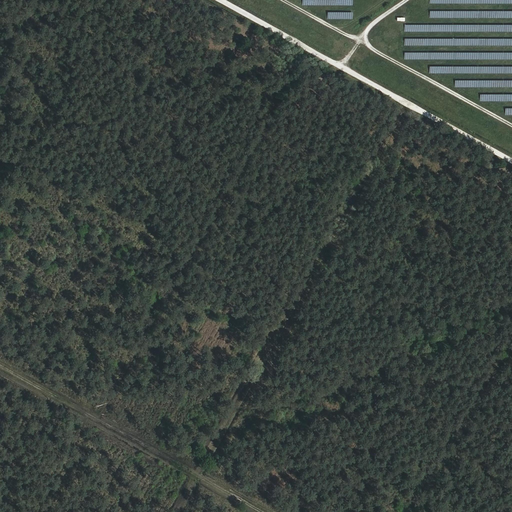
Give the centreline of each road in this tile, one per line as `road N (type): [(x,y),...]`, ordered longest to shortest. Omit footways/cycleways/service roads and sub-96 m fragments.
road 1 (track): [(405,101),(178,511)]
road 2 (track): [(511,161),(219,0)]
road 3 (track): [(259,511),(0,366)]
road 4 (unknown): [(511,125),(289,0)]
